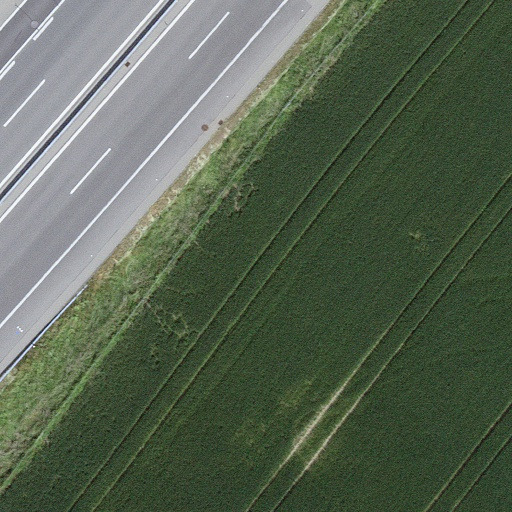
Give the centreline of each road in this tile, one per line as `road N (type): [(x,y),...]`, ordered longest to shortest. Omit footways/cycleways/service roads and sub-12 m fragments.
road 1 (motorway): [(0,272),(239,0)]
road 2 (motorway): [(113,0),(0,128)]
